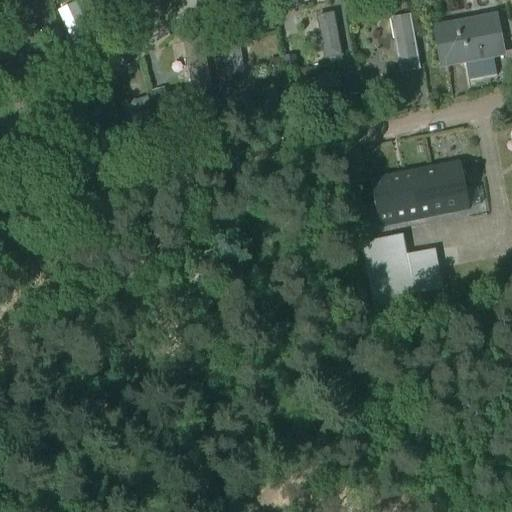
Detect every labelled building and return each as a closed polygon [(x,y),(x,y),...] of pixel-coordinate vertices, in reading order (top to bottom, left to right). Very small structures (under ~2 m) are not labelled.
[(493,18),(439,28),(445,63),(500,53),(493,18)] [(295,57),(283,58),(284,69),(296,68),(295,57)] [(281,59),(271,60),(272,72),(283,71),(281,59)] [(164,91),(152,94),(155,105),(167,102),(164,91)] [(169,104),(157,107),(160,118),(172,115),(169,104)] [(461,163),(371,180),(380,226),(470,208),(461,163)] [(402,233),(365,240),(359,241),(373,311),(393,307),(391,297),(442,287),(435,247),(406,253),(402,233)]
